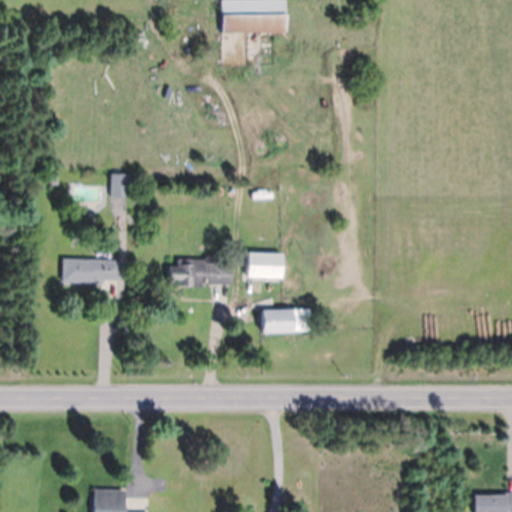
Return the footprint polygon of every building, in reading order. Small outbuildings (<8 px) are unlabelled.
[(220,19),(219,0),(284,0),(284,31),(220,32),(220,19)] [(47,185),(47,171),(56,171),(56,185),(47,185)] [(126,196),(108,195),(109,172),(127,173),(126,196)] [(213,283),(202,283),(202,286),(166,285),(167,266),(167,265),(175,265),(175,258),(202,259),(202,258),(202,257),(203,257),(204,255),(205,254),(216,254),(216,263),(230,264),(229,284),(227,284),(213,283)] [(266,275),(253,274),(254,257),(267,257),(266,275)] [(116,280),(101,279),(101,282),(59,281),(60,258),(119,260),(118,280),(116,280)] [(268,270),(268,261),(279,260),(279,270),(268,270)] [(259,320),(259,311),(259,309),(289,309),(294,309),(294,324),(290,329),(290,331),(259,332),(259,320)] [(503,492),(511,492),(511,511),(471,511),(471,494),(501,494),(501,492),(503,492)] [(121,511),(90,511),(91,494),(122,495),(121,511)]
